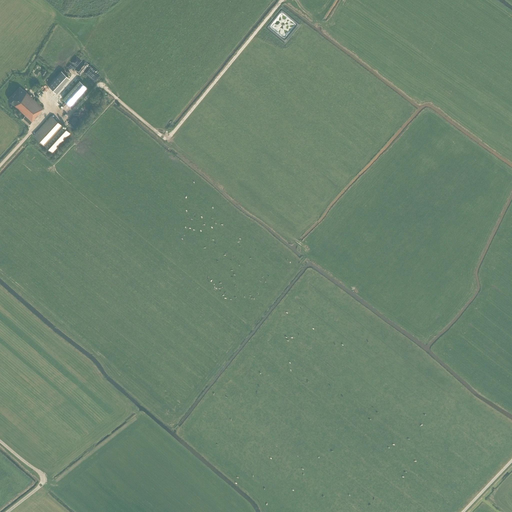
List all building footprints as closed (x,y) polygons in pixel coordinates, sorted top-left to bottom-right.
[(53,96),(60,89),(63,85),(58,80),(47,91),(49,92),(53,96)] [(80,81),(63,99),(70,106),(87,87),(80,81)] [(40,112),(43,108),(31,97),(32,96),(31,95),(30,96),(24,90),(23,90),(20,87),(8,99),(32,122),(41,112),(40,112)] [(28,125),(31,122),(26,117),(25,116),(22,119),(28,125)] [(69,132),(51,116),(33,135),(51,152),(69,132)]
